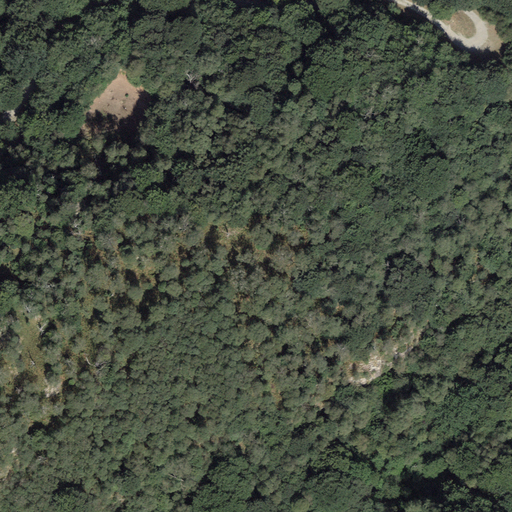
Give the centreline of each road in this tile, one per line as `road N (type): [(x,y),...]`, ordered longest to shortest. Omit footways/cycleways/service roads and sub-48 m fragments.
road 1 (track): [(104,0),(65,29),(33,86),(0,123)]
road 2 (track): [(457,0),(479,32),(468,44),(400,0)]
